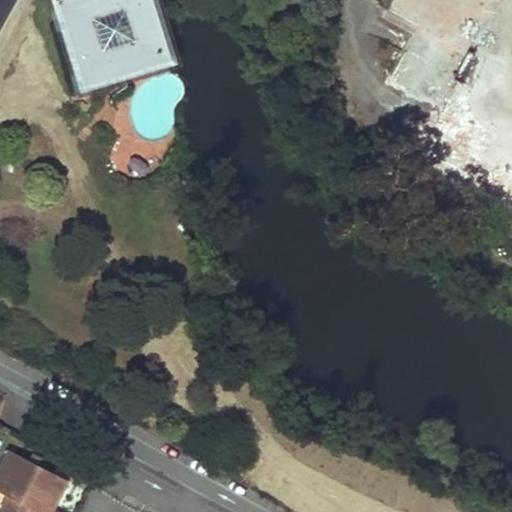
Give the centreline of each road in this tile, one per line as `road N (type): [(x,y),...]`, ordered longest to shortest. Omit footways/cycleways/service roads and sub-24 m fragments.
road 1 (unclassified): [(248,511),(56,406)]
road 2 (residential): [(56,406),(102,458),(198,511)]
